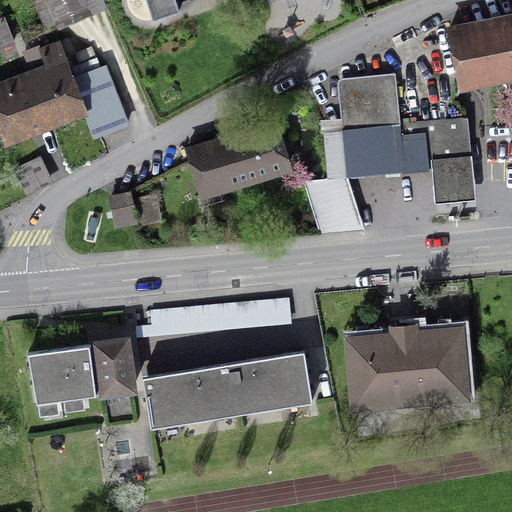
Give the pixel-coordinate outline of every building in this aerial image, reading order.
[(104,0),(34,0),(47,34),(109,10),(104,0)] [(150,0),(157,20),(194,8),(191,0),(150,0)] [(6,16),(0,17),(0,45),(14,41),(6,16)] [(340,73),(345,130),(466,119),(465,109),(454,99),(460,82),(452,37),(450,23),(340,73)] [(511,23),(452,37),(460,82),(511,71),(511,23)] [(43,126),(86,110),(75,82),(62,47),(43,54),(52,77),(27,86),(43,126)] [(107,70),(75,82),(86,110),(97,140),(129,128),(107,70)] [(0,116),(9,139),(43,126),(27,86),(0,96),(0,116)] [(466,119),(345,130),(349,175),(429,168),(433,209),(474,205),(466,119)] [(273,128),(192,155),(205,193),(286,166),(273,128)] [(326,177),(349,175),(345,130),(321,133),(326,177)] [(130,196),(112,198),(115,228),(133,227),(130,196)] [(389,325),(344,329),(350,404),(471,394),(464,318),(418,322),(418,316),(388,319),(389,325)] [(91,338),(29,347),(36,395),(97,386),(98,392),(138,387),(130,328),(91,334),(91,338)] [(304,345),(143,370),(151,420),(312,394),(304,345)]
